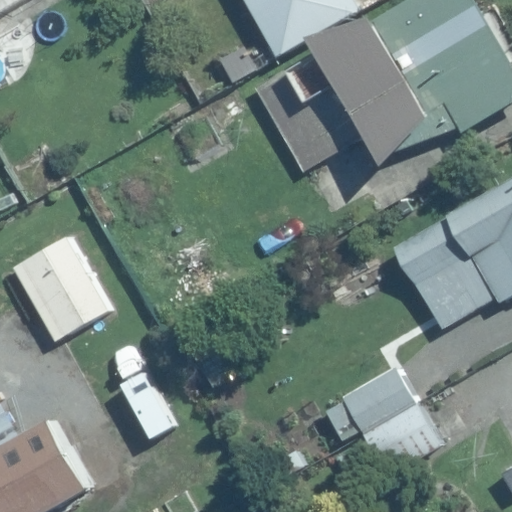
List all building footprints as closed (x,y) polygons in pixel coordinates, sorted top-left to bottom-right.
[(0,0),(0,18),(31,0),(0,0)] [(251,0),(284,56),(368,8),(363,0),(251,0)] [(415,0),(257,83),(259,88),(304,173),(372,136),(392,173),(511,109),(511,45),(488,0),(415,0)] [(0,92),(19,80),(4,55),(0,57),(0,92)] [(137,166),(88,188),(108,232),(157,209),(137,166)] [(511,189),(399,249),(444,334),(511,297),(511,189)] [(123,307),(82,234),(20,270),(61,342),(123,307)] [(333,408),(348,436),(368,425),(376,441),(344,457),(363,492),(450,446),(409,368),(333,408)] [(0,452),(27,437),(3,392),(0,393),(0,452)] [(27,437),(0,452),(0,511),(65,511),(104,492),(64,417),(27,437)]
